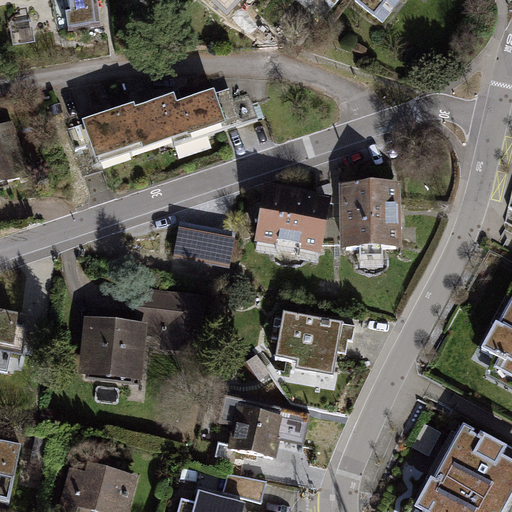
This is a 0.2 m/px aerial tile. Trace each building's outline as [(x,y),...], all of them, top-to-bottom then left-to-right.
[(87,0),(0,0),(0,5),(31,0),(57,0),(64,43),(94,38),(87,0)] [(338,0),(302,0),(299,4),(322,25),(341,3),(338,0)] [(258,122),(251,99),(234,104),(230,94),(183,109),(178,94),(66,131),(83,181),(95,176),(258,122)] [(10,128),(0,131),(0,189),(28,179),(10,128)] [(407,151),(397,155),(401,168),(412,165),(407,151)] [(348,188),(347,251),(394,252),(395,188),(348,188)] [(263,190),(254,241),(320,253),(329,202),(263,190)] [(181,227),(175,261),(229,270),(235,236),(181,227)] [(511,288),(470,366),(511,388),(511,288)] [(139,289),(134,331),(153,334),(151,352),(202,359),(210,298),(139,289)] [(341,325),(282,315),(274,363),(295,366),(294,374),(331,381),(341,325)] [(153,334),(134,331),(86,325),(78,382),(146,391),(151,352),(153,334)] [(284,419),(238,410),(229,455),(274,465),(284,419)] [(20,450),(0,445),(0,498),(11,501),(15,484),(39,489),(49,441),(23,435),(20,450)] [(510,511),(511,509),(511,475),(455,444),(417,511),(510,511)] [(131,511),(139,481),(71,464),(58,511),(131,511)] [(232,475),(226,494),(263,506),(269,488),(232,475)] [(241,511),(183,494),(177,511),(241,511)]
